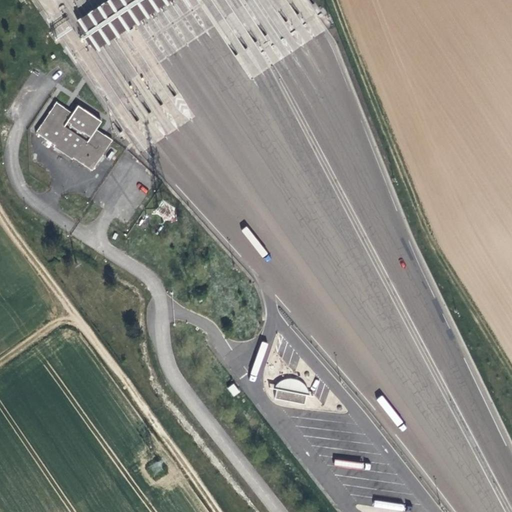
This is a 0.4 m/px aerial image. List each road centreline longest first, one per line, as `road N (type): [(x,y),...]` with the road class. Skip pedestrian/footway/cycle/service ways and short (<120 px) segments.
road 1 (motorway): [(511,484),(297,84),(239,0)]
road 2 (track): [(511,368),(409,179),(335,0)]
road 3 (motorway): [(251,185),(485,511)]
road 4 (track): [(212,511),(0,212)]
road 5 (motorway): [(131,0),(251,185)]
road 6 (motorway): [(251,185),(272,305)]
